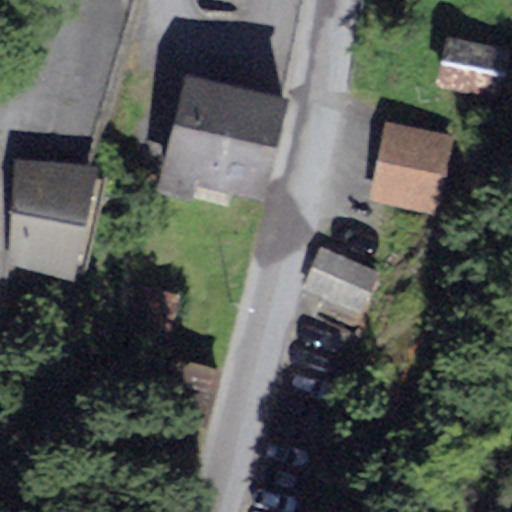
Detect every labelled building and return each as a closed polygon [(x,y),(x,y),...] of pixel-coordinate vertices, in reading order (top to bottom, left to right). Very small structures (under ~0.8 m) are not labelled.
[(511,45),(470,37),(459,91),(511,101),(511,45)] [(284,106),(198,82),(169,188),(261,209),(284,106)] [(485,147),(404,128),(385,206),(466,226),(485,147)] [(110,180),(25,164),(7,264),(91,279),(110,180)] [(409,275),(332,239),(308,290),(385,326),(409,275)] [(172,402),(212,406),(218,355),(177,351),(172,402)]
